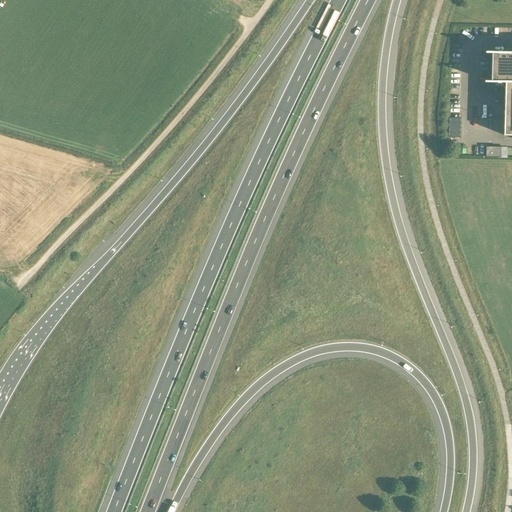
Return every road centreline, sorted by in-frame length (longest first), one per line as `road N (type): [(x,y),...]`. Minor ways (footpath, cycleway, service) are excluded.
road 1 (motorway): [(339,0),(232,218),(113,511)]
road 2 (motorway): [(148,511),(261,230),(367,0)]
road 3 (motorway): [(466,511),(470,418),(389,187),(381,88),(397,0)]
road 4 (motorway): [(309,0),(224,120),(52,318),(0,393)]
road 5 (motorway): [(171,511),(209,444),(252,391),(297,359),(340,348),(400,362),(435,399),(449,447),(443,511)]
